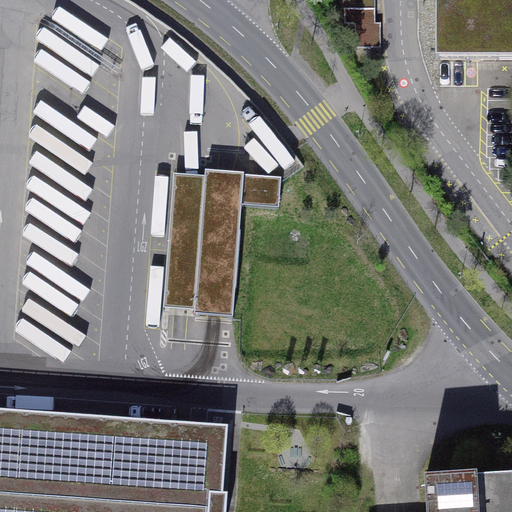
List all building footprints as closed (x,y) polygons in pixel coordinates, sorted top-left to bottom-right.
[(339,0),(340,10),(345,10),(345,25),(355,25),(355,49),(381,49),(381,48),(371,48),(371,24),(375,24),(374,0),(339,0)] [(511,0),(435,0),(436,60),(511,60),(511,0)] [(204,172),(203,177),(194,312),(194,319),(232,321),(242,206),(280,209),(281,180),(204,172)] [(203,177),(174,175),(164,310),(194,312),(203,177)] [(195,428),(0,414),(0,511),(226,511),(228,498),(223,498),(228,431),(195,428)] [(511,511),(511,480),(425,485),(426,511),(511,511)]
